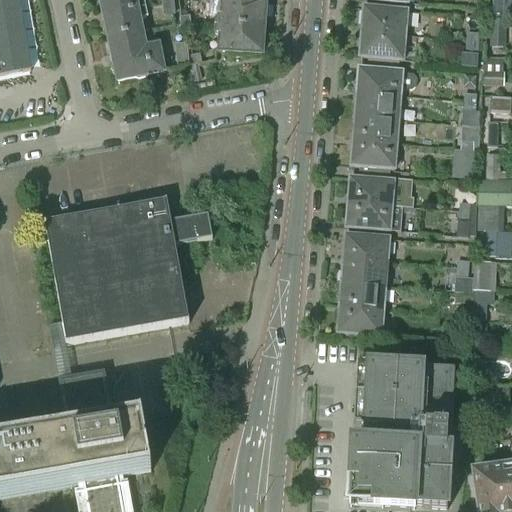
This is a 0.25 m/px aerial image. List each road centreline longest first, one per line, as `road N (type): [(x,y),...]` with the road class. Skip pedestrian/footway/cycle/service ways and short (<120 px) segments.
road 1 (tertiary): [(274,368),(303,100)]
road 2 (residential): [(88,138),(303,100)]
road 3 (tertiary): [(274,368),(247,511)]
road 4 (tertiary): [(274,511),(274,368)]
road 5 (residential): [(60,0),(88,138)]
